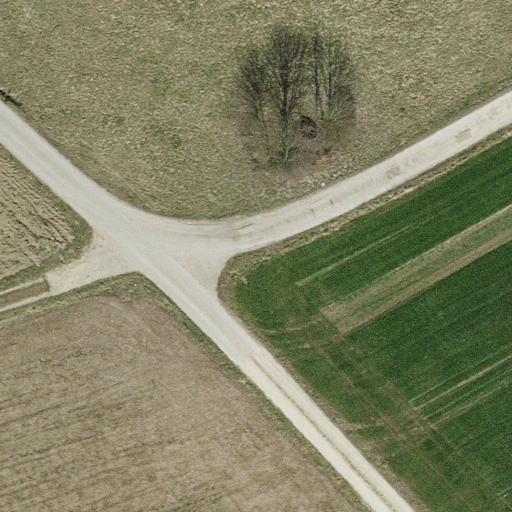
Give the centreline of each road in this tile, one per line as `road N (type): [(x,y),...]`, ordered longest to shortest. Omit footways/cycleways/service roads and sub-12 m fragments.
road 1 (track): [(511,109),(313,214),(240,237),(158,249)]
road 2 (track): [(404,511),(158,249)]
road 3 (track): [(158,249),(0,111)]
road 4 (track): [(0,301),(158,249)]
